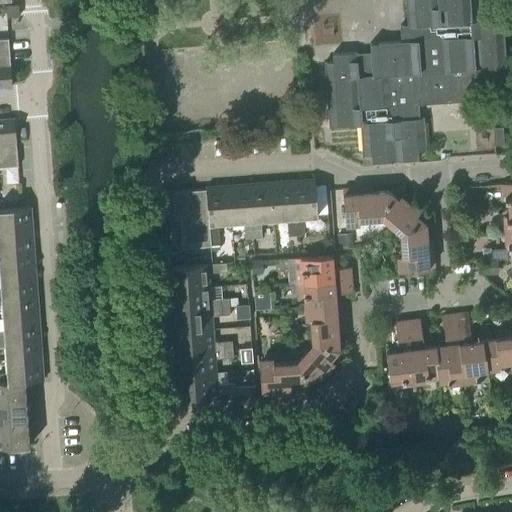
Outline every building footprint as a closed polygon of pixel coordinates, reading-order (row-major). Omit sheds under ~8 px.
[(476,82),(490,81),(507,80),(503,17),(472,19),(470,0),(405,0),(407,24),(401,24),(402,40),(371,42),(371,53),(357,54),(357,51),(333,53),(334,61),(325,61),(329,125),(360,122),(362,153),(371,152),(372,160),(418,156),(418,149),(426,148),(424,116),(416,116),(415,102),(477,98),(476,82)] [(7,16),(19,15),(18,3),(6,4),(7,16)] [(9,37),(0,37),(0,85),(12,85),(9,37)] [(14,117),(0,117),(0,166),(18,165),(14,117)] [(502,126),(501,126),(493,127),(494,144),(504,143),(502,126)] [(315,177),(292,179),(297,233),(305,233),(304,215),(318,214),(315,177)] [(297,233),(292,179),(271,180),(274,217),(287,216),(288,234),(297,233)] [(274,217),(271,180),(249,182),(254,236),(262,236),(260,218),(274,217)] [(507,198),(508,207),(511,206),(511,181),(501,182),(502,199),(507,198)] [(254,236),(249,182),(228,183),(231,220),(244,219),(245,237),(254,236)] [(231,220),(228,183),(206,185),(206,188),(209,234),(210,240),(219,239),(218,221),(231,220)] [(391,223),(407,205),(388,189),(358,192),(357,186),(342,187),(345,218),(382,216),(391,223)] [(209,234),(206,188),(172,190),(174,218),(180,218),(182,246),(206,245),(205,234),(209,234)] [(0,230),(33,228),(31,205),(0,207),(0,230)] [(425,221),(407,205),(391,223),(400,231),(402,268),(434,266),(433,252),(427,252),(425,221)] [(511,206),(508,207),(508,216),(503,216),(504,231),(511,230),(511,206)] [(0,251),(34,249),(33,228),(0,230),(0,251)] [(0,273),(36,271),(34,249),(0,251),(0,273)] [(296,281),(296,283),(351,279),(350,265),(333,266),(332,254),(287,257),(289,282),(296,281)] [(171,265),(173,289),(210,286),(209,272),(227,270),(226,261),(171,265)] [(0,294),(37,292),(36,271),(0,273),(0,278),(1,286),(0,286),(0,294)] [(352,290),(351,279),(296,283),(297,295),(303,295),(304,306),(310,306),(336,304),(336,303),(335,292),(352,290)] [(211,298),(210,286),(173,289),(175,310),(229,306),(229,297),(211,298)] [(39,313),(37,292),(0,294),(0,302),(2,303),(3,316),(39,313)] [(341,302),(336,303),(336,304),(310,306),(312,341),(304,350),(323,366),(339,348),(336,317),(342,316),(341,302)] [(230,314),(229,306),(175,310),(176,331),(213,328),(212,315),(230,314)] [(482,338),(481,338),(471,339),(467,310),(455,312),(464,383),(480,380),(479,375),(488,374),(487,364),(485,364),(482,338)] [(464,383),(455,312),(442,313),(446,342),(435,344),(439,375),(437,375),(438,380),(448,379),(449,385),(464,383)] [(0,337),(41,335),(39,313),(3,316),(4,329),(0,329),(0,337)] [(439,375),(435,344),(424,345),(420,316),(407,318),(416,383),(428,381),(428,376),(437,375),(439,375)] [(416,383),(407,318),(394,320),(398,348),(386,350),(390,381),(402,379),(403,385),(416,383)] [(214,341),(213,328),(176,331),(178,352),(232,348),(232,340),(214,341)] [(480,332),(481,338),(482,338),(485,364),(487,364),(511,360),(511,333),(495,336),(494,330),(480,332)] [(42,356),(41,335),(0,337),(0,345),(5,345),(6,358),(42,356)] [(233,356),(232,348),(178,352),(179,374),(216,371),(215,357),(233,356)] [(306,385),(323,366),(304,350),(297,359),(259,362),(261,394),(276,392),(276,387),(306,385)] [(44,379),(42,356),(6,358),(7,371),(0,371),(0,381),(24,379),(24,380),(44,379)] [(217,384),(216,371),(179,374),(181,395),(236,391),(235,382),(217,384)] [(0,403),(26,402),(24,380),(24,379),(0,381),(0,403)] [(255,394),(254,385),(237,386),(238,396),(255,394)] [(0,424),(27,423),(26,402),(0,403),(0,424)] [(0,446),(29,444),(27,423),(0,424),(0,446)]
